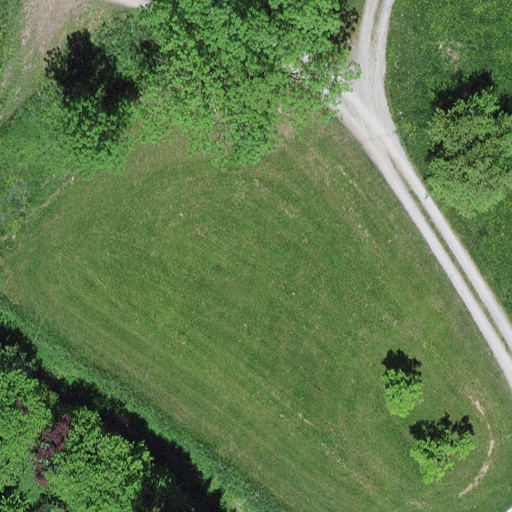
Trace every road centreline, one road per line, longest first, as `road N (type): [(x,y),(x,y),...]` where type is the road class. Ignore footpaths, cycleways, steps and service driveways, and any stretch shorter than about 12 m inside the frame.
road 1 (track): [(511,364),(363,104),(378,0)]
road 2 (track): [(363,104),(294,55),(157,0)]
